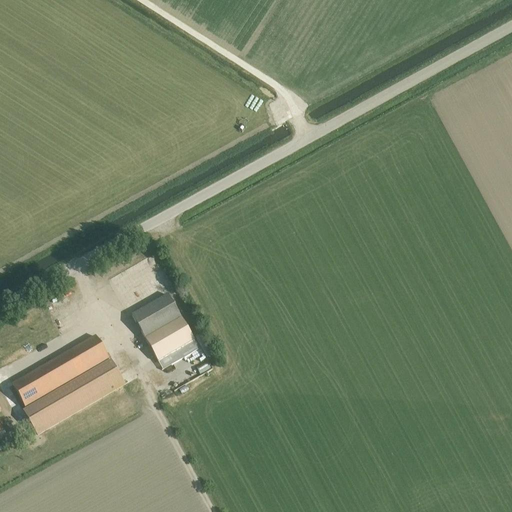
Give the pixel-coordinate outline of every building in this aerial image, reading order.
[(166,263),(119,284),(123,292),(127,291),(129,295),(171,276),(166,263)] [(159,363),(195,342),(169,296),(132,317),(159,363)] [(26,409),(109,360),(96,337),(13,386),(26,409)] [(182,373),(210,361),(205,349),(177,361),(182,373)] [(111,362),(23,413),(37,438),(125,387),(111,362)] [(166,385),(176,377),(168,367),(158,375),(166,385)]
